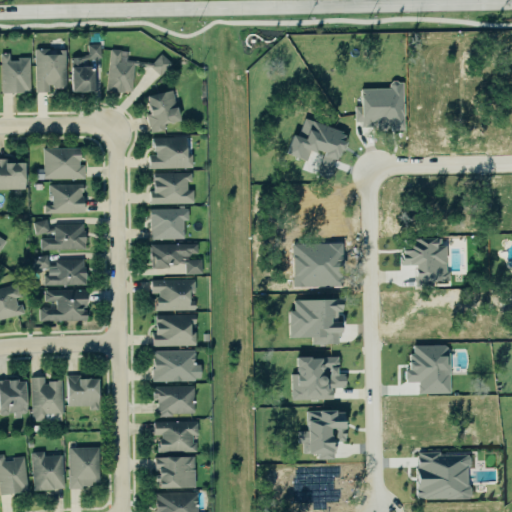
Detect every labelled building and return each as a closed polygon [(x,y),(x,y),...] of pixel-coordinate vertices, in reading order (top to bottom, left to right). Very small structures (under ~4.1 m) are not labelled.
[(68,93),(92,92),(91,60),(100,59),(100,45),(85,45),(86,56),(68,56),(68,93)] [(65,88),(65,50),(33,50),(33,93),(48,93),(48,88),(65,88)] [(132,93),(133,62),(125,61),(125,51),(107,50),(106,92),(132,93)] [(28,59),(7,59),(7,54),(0,53),(0,93),(29,93),(28,59)] [(171,65),(160,55),(148,67),(159,77),(171,65)] [(402,130),(401,83),(387,83),(387,89),(358,90),(358,108),(352,108),(353,126),(371,125),(371,131),(402,130)] [(164,131),(163,124),(176,122),(172,92),(143,96),(148,133),(164,131)] [(343,133),(301,119),(295,138),(288,135),(282,154),(304,161),(308,151),(323,156),(317,173),(329,177),(343,133)] [(184,138),(151,139),(151,156),(146,157),(147,170),(192,169),(191,155),(185,155),(184,138)] [(42,181),(83,179),(83,165),(77,166),(76,149),(40,150),(42,181)] [(0,190),(22,190),(22,163),(10,164),(10,160),(0,159),(0,190)] [(192,204),(192,190),(189,190),(189,173),(149,174),(150,205),(192,204)] [(82,213),(81,185),(48,186),(48,206),(43,206),(43,214),(82,213)] [(187,222),(187,210),(148,209),(147,239),(182,240),(182,222),(187,222)] [(33,236),(50,234),(49,221),(32,222),(33,236)] [(82,249),(82,224),(52,225),(53,238),(39,239),(39,250),(82,249)] [(196,244),(149,246),(149,276),(200,274),(199,258),(196,258),(196,244)] [(83,261),(48,262),(47,258),(33,258),(34,286),(83,286),(83,261)] [(148,281),(148,294),(154,294),(154,311),(194,311),(193,280),(148,281)] [(0,320),(23,315),(19,301),(20,301),(16,285),(0,288),(0,320)] [(84,321),(84,291),(39,291),(39,303),(53,302),(53,309),(37,310),(38,322),(84,321)] [(195,346),(195,315),(151,316),(152,347),(195,346)] [(193,351),(150,351),(151,382),(199,382),(198,365),(193,365),(193,351)] [(290,400),(329,399),(329,389),(342,388),(341,374),(336,374),(336,356),(289,357),(290,400)] [(95,379),(78,380),(78,376),(63,376),(64,407),(87,407),(87,411),(96,411),(95,379)] [(60,382),(42,382),(42,378),(29,378),(30,421),(46,420),(46,421),(61,421),(60,382)] [(22,380),(0,381),(0,415),(13,415),(13,416),(23,415),(22,380)] [(193,386),(150,387),(151,401),(156,401),(157,415),(194,415),(193,386)] [(341,441),(342,412),(302,412),(302,456),(330,456),(330,441),(341,441)] [(196,422),(151,423),(151,437),(155,437),(156,453),(193,452),(192,436),(196,436),(196,422)] [(96,448),(67,448),(66,488),(96,488),(96,448)] [(62,490),(61,456),(42,456),(41,453),(30,453),(31,491),(62,490)] [(465,498),(465,468),(467,468),(466,454),(421,455),(421,470),(414,470),(415,500),(465,498)] [(24,459),(3,459),(3,455),(0,455),(0,494),(25,493),(24,459)] [(192,489),(191,457),(151,458),(152,489),(192,489)] [(195,511),(195,493),(153,494),(153,511),(195,511)]
